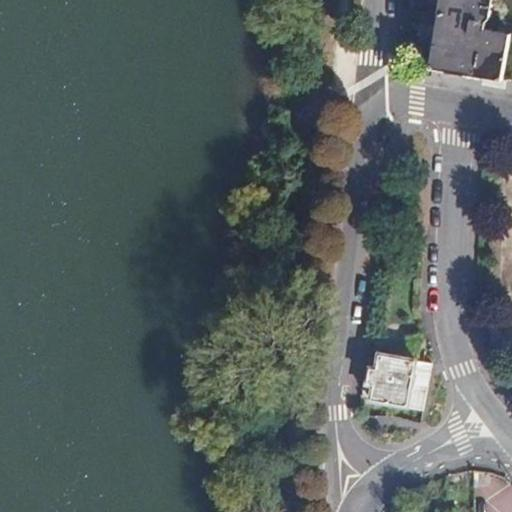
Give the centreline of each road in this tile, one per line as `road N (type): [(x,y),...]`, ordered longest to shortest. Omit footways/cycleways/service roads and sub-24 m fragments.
road 1 (residential): [(372,105),(331,384),(336,431),(362,501)]
road 2 (unclassified): [(469,382),(450,274),(458,109)]
